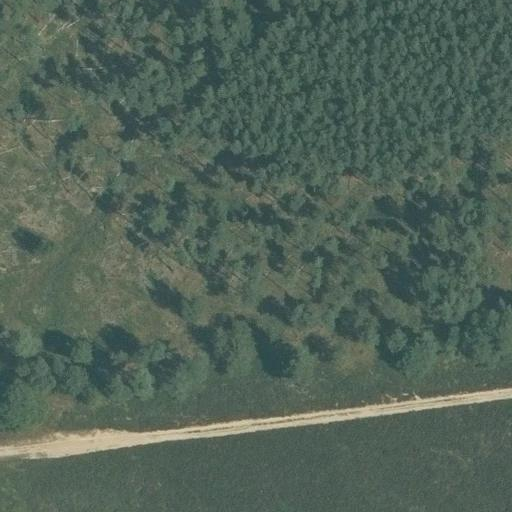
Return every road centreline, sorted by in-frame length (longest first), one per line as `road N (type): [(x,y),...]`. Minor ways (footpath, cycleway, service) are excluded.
road 1 (track): [(511,390),(0,445)]
road 2 (track): [(0,291),(22,289),(58,263),(309,0)]
